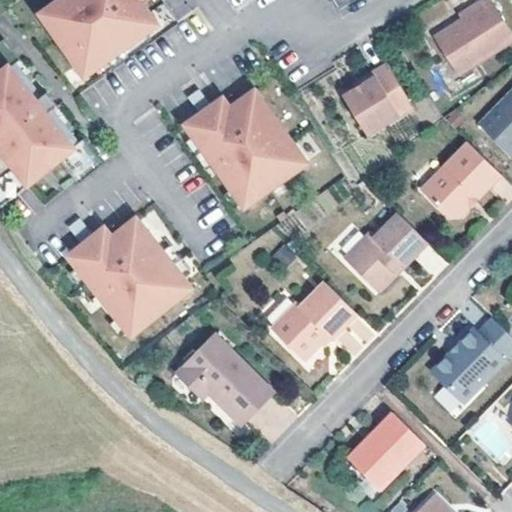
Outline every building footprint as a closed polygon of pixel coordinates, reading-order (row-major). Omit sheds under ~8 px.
[(59,0),(45,10),(90,74),(164,22),(148,0),(59,0)] [(439,33),(462,71),(511,39),(511,27),(494,0),(481,0),(478,2),(482,8),(467,17),(439,33)] [(463,12),(467,17),(482,8),(478,2),(463,12)] [(0,141),(32,182),(64,157),(83,181),(108,161),(88,136),(79,144),(52,110),(62,103),(52,90),(42,97),(16,64),(25,56),(9,36),(0,43),(0,141)] [(390,66),(375,75),(379,80),(358,93),(347,99),(369,136),(415,107),(390,66)] [(356,87),(358,93),(379,80),(375,75),(356,87)] [(94,106),(106,92),(94,81),(81,96),(94,106)] [(252,205),(314,160),(262,86),(237,103),(241,109),(228,118),(218,103),(192,121),(252,205)] [(241,109),(237,103),(230,94),(218,103),(228,118),(241,109)] [(511,94),(508,95),(502,100),(503,108),(496,114),(492,110),(480,122),(511,153),(511,152),(511,94)] [(503,108),(502,100),(492,110),(496,114),(503,108)] [(505,174),(472,141),(426,188),(455,216),(464,216),(472,208),(472,200),(480,192),(483,196),(505,174)] [(349,257),(380,287),(404,262),(408,265),(432,241),(403,212),(378,237),(374,232),(349,257)] [(137,337),(197,289),(141,218),(117,236),(121,241),(109,251),(97,236),(72,256),(137,337)] [(121,241),(117,236),(109,227),(97,236),(109,251),(121,241)] [(417,258),(430,270),(441,257),(427,246),(417,258)] [(384,290),(408,265),(404,262),(380,287),(384,290)] [(308,359),(326,340),(323,337),(329,331),(335,337),(361,311),(328,278),(303,302),(300,299),(274,325),(308,359)] [(464,400),(511,351),(511,334),(494,317),(478,333),(474,329),(433,372),(464,400)] [(227,350),(233,345),(218,331),(213,337),(227,350)] [(329,343),(335,337),(329,331),(323,337),(326,340),(329,343)] [(202,376),(212,386),(244,418),(275,387),(233,345),(227,350),(213,337),(181,368),(195,382),(202,376)] [(206,392),(212,386),(202,376),(195,382),(206,392)] [(501,464),(511,450),(511,427),(487,407),(465,435),(501,464)] [(393,411),(374,430),(378,435),(353,461),(381,488),(426,443),(393,411)] [(378,435),(374,430),(348,457),(353,461),(378,435)] [(447,511),(430,496),(414,511),(447,511)]
